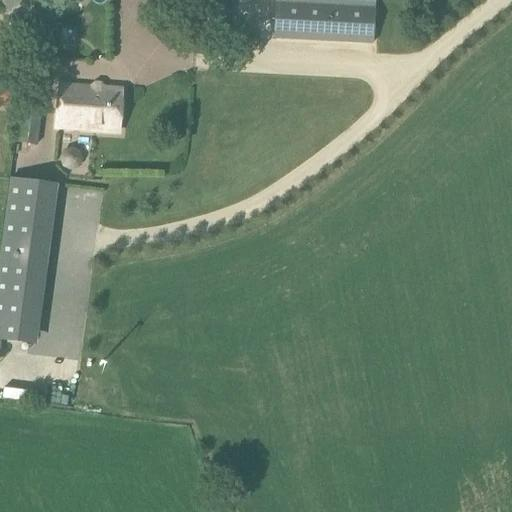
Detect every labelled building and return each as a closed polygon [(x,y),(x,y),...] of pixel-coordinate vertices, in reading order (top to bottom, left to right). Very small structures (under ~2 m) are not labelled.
[(374,0),(275,0),(274,39),(372,44),(374,0)] [(15,83),(22,42),(2,39),(0,50),(0,92),(13,94),(13,93),(19,93),(21,85),(15,83)] [(37,145),(49,58),(26,54),(14,142),(37,145)] [(118,133),(121,90),(60,86),(57,129),(118,133)] [(204,143),(224,143),(224,131),(204,132),(204,143)] [(50,185),(10,179),(0,250),(0,339),(28,343),(50,185)]
